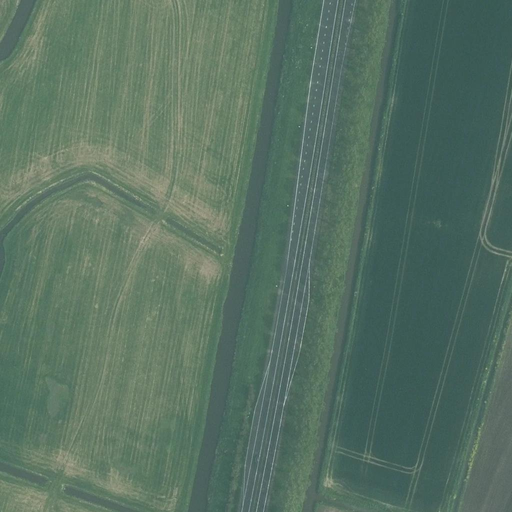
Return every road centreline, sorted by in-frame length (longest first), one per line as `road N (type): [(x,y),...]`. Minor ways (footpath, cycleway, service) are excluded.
road 1 (trunk): [(258,511),(349,0)]
road 2 (trunk): [(334,0),(245,511)]
